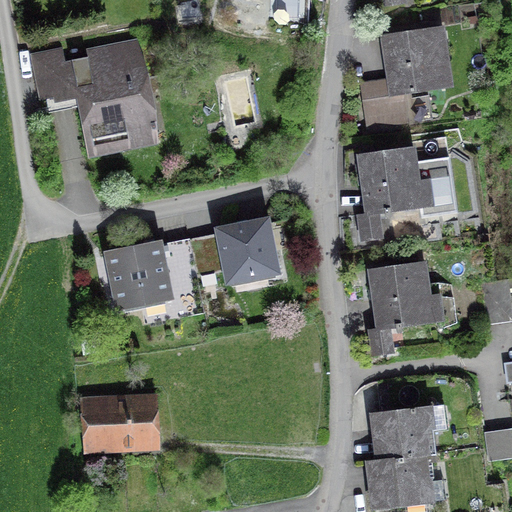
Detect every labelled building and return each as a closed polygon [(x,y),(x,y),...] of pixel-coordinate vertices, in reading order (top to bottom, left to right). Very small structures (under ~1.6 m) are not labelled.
[(406,122),(402,94),(450,87),(447,62),(439,63),(434,29),(385,36),(391,90),(363,94),(368,127),(406,122)] [(30,54),(39,100),(82,92),(93,146),(148,135),(142,105),(151,103),(146,80),(141,81),(135,50),(65,64),(62,48),(30,54)] [(420,207),(421,218),(456,213),(449,157),(414,162),(412,148),(361,155),(367,213),(359,215),(362,241),(383,238),(379,213),(385,212),(385,218),(391,218),(390,212),(420,207)] [(220,232),(229,280),(275,271),(265,223),(220,232)] [(189,239),(108,255),(118,305),(140,301),(145,325),(204,313),(189,239)] [(402,332),(401,327),(433,322),(423,262),(372,270),(378,328),(369,329),(373,355),(394,353),(390,328),(396,327),(396,333),(402,332)] [(479,283),(484,316),(511,312),(511,309),(508,279),(479,283)] [(82,406),(84,446),(153,442),(151,402),(82,406)] [(380,439),(383,460),(434,454),(436,454),(430,406),(372,413),(375,439),(380,439)] [(511,433),(486,437),(490,468),(511,465),(511,433)] [(431,461),(435,460),(434,454),(368,462),(374,509),(431,502),(428,480),(433,477),(431,461)]
